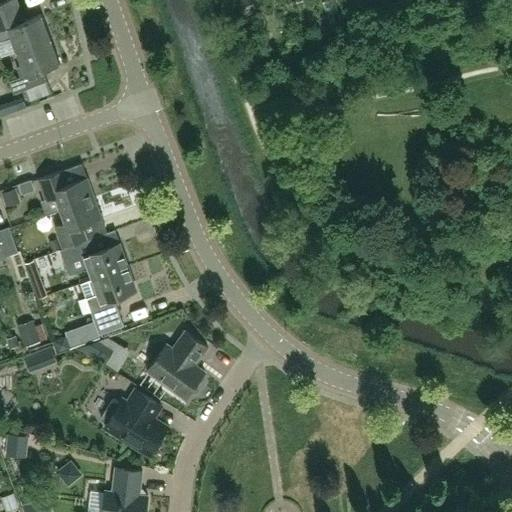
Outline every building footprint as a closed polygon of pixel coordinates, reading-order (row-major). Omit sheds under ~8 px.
[(24,20),(20,9),(16,0),(5,0),(0,2),(0,39),(1,41),(12,37),(17,51),(52,38),(42,13),(24,20)] [(342,27),(354,22),(349,8),(337,12),(342,27)] [(52,38),(17,51),(26,75),(10,80),(15,93),(47,80),(43,69),(61,62),(52,38)] [(0,116),(19,111),(15,100),(0,105),(0,116)] [(62,209),(95,197),(88,176),(68,183),(63,170),(40,178),(47,199),(43,200),(48,214),(62,209)] [(18,185),(22,195),(34,191),(31,181),(18,185)] [(1,192),(6,207),(20,202),(16,188),(1,192)] [(95,197),(62,209),(66,222),(56,225),(64,247),(87,239),(82,225),(103,218),(95,197)] [(0,258),(19,251),(10,226),(0,229),(0,258)] [(57,238),(49,242),(52,251),(61,248),(57,238)] [(93,238),(69,247),(60,250),(68,275),(89,268),(93,279),(128,266),(119,243),(97,250),(93,238)] [(128,266),(93,279),(98,293),(87,297),(99,334),(124,325),(114,297),(136,290),(128,266)] [(47,295),(36,267),(26,271),(37,299),(47,295)] [(148,301),(133,306),(137,317),(151,312),(148,301)] [(32,319),(17,325),(25,346),(40,341),(32,319)] [(167,342),(147,369),(184,397),(189,391),(194,390),(200,382),(200,377),(205,370),(195,363),(208,346),(185,329),(172,346),(167,342)] [(16,335),(7,338),(10,347),(19,344),(16,335)] [(66,335),(54,339),(58,351),(70,347),(66,335)] [(121,353),(100,340),(79,348),(111,369),(121,353)] [(59,363),(51,345),(33,352),(40,371),(59,363)] [(157,402),(136,389),(127,402),(122,399),(120,402),(115,399),(112,399),(101,417),(102,420),(107,423),(105,426),(108,428),(107,430),(120,437),(121,436),(149,454),(166,427),(148,415),(157,402)] [(7,434),(5,456),(26,458),(28,437),(7,434)] [(105,489),(102,511),(145,511),(148,495),(145,494),(145,492),(142,489),(140,488),(142,470),(115,466),(112,490),(105,489)] [(0,497),(5,511),(19,507),(13,492),(0,497)]
